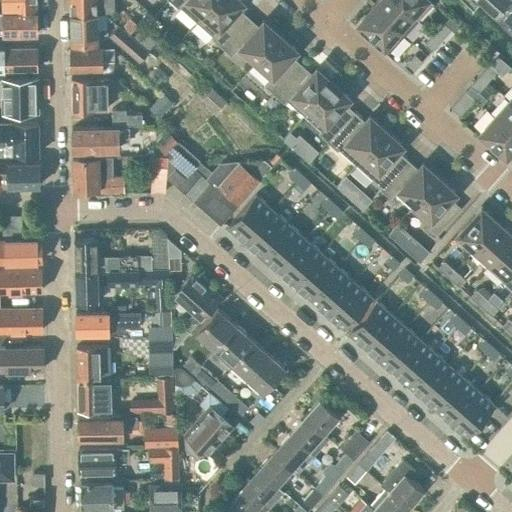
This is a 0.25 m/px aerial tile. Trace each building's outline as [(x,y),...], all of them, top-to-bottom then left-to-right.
[(2,0),(3,9),(36,8),(36,0),(2,0)] [(72,0),(72,9),(97,9),(112,8),(112,0),(72,0)] [(169,0),(178,8),(180,6),(197,21),(203,14),(215,0),(169,0)] [(215,0),(203,14),(197,21),(214,36),(212,38),(222,46),(249,16),(239,7),(244,2),(241,0),(215,0)] [(377,0),(372,6),(399,30),(404,35),(418,20),(413,15),(396,0),(377,0)] [(396,0),(413,15),(418,20),(419,19),(434,2),(431,0),(396,0)] [(511,0),(478,0),(511,31),(511,0)] [(372,6),(357,23),(384,47),(389,52),(404,35),(399,30),(372,6)] [(97,9),(72,9),(73,42),(98,41),(97,31),(101,31),(100,24),(97,24),(97,9)] [(0,41),(1,41),(1,34),(37,33),(36,11),(1,11),(1,21),(0,20),(0,41)] [(452,13),(444,22),(451,28),(454,31),(464,21),(453,12),(452,13)] [(249,16),(222,46),(231,55),(239,46),(256,61),(280,35),(264,20),(259,25),(249,16)] [(130,18),(121,28),(129,35),(137,25),(130,18)] [(432,50),(451,28),(444,22),(425,44),(432,50)] [(110,36),(121,45),(129,35),(121,28),(118,26),(110,36)] [(134,35),(149,49),(157,41),(141,27),(134,35)] [(280,35),(256,61),(273,76),(265,85),(275,94),(302,64),(292,55),(297,50),(280,35)] [(0,69),(37,68),(37,46),(2,46),(0,46),(0,69)] [(71,70),(103,69),(103,62),(114,61),(114,47),(70,48),(71,70)] [(412,72),(423,60),(416,54),(405,66),(412,72)] [(302,64),(275,94),(284,103),(287,100),(304,115),(309,109),(333,82),(317,67),(312,72),(302,64)] [(478,92),(497,70),(490,64),(471,86),(478,92)] [(72,109),(108,108),(108,93),(108,76),(71,77),(72,109)] [(38,110),(37,78),(0,78),(0,96),(3,96),(3,111),(38,110)] [(309,109),(304,115),(321,130),(318,133),(328,142),(355,111),(345,102),(350,97),(333,82),(309,109)] [(215,113),(226,101),(212,88),(201,100),(215,113)] [(461,116),(476,99),(466,91),(451,107),(461,116)] [(159,117),(173,102),(163,92),(149,108),(159,117)] [(511,102),(508,100),(494,116),(511,132),(511,102)] [(355,111),(328,142),(337,150),(339,149),(356,164),(362,156),(386,130),(370,115),(365,120),(355,111)] [(135,126),(135,117),(117,116),(117,126),(135,126)] [(506,157),(511,149),(511,132),(494,116),(479,133),(506,157)] [(0,153),(4,154),(38,154),(37,122),(4,122),(0,122),(0,153)] [(72,150),(120,149),(119,141),(129,141),(129,126),(72,127),(72,150)] [(362,156),(356,164),(372,179),(371,180),(381,189),(408,159),(398,150),(403,145),(386,130),(362,156)] [(171,134),(159,148),(162,151),(167,155),(179,141),(171,134)] [(168,157),(166,174),(166,177),(176,185),(220,224),(239,204),(238,203),(218,185),(217,188),(206,178),(192,166),(194,165),(178,150),(183,145),(180,142),(179,141),(167,155),(168,156),(168,157)] [(311,144),(302,154),(309,161),(319,151),(311,144)] [(124,191),(124,174),(113,174),(112,155),(72,156),(73,189),(95,188),(95,192),(124,191)] [(148,158),(147,172),(152,173),(166,174),(168,157),(150,156),(149,158),(148,158)] [(208,175),(206,178),(209,181),(217,188),(218,185),(219,186),(238,203),(239,203),(271,166),(263,159),(260,159),(248,160),(242,161),(240,161),(238,160),(235,160),(220,162),(208,175)] [(408,159),(381,189),(391,198),(399,189),(415,203),(439,176),(423,162),(418,167),(408,159)] [(0,185),(6,185),(6,186),(39,185),(39,162),(6,162),(0,161),(0,185)] [(294,168),(288,175),(295,182),(302,175),(294,168)] [(302,175),(295,182),(303,189),(304,189),(310,182),(302,175)] [(415,203),(410,209),(427,224),(424,228),(434,237),(462,207),(451,197),(456,192),(439,176),(415,203)] [(296,183),(290,190),(298,196),(304,190),(296,183)] [(362,190),(353,200),(362,209),(372,198),(362,190)] [(256,192),(227,224),(245,241),(274,208),(256,192)] [(327,197),(320,204),(328,211),(335,204),(327,197)] [(335,204),(328,211),(336,218),(343,211),(335,204)] [(473,248),(497,221),(481,206),(457,233),(473,248)] [(274,208),(245,241),(261,255),(290,222),(274,208)] [(490,262),(511,237),(511,234),(497,221),(473,248),(490,262)] [(290,222),(261,255),(277,269),(306,236),(290,222)] [(359,225),(352,233),(360,240),(367,232),(359,225)] [(367,232),(360,240),(368,247),(375,239),(367,232)] [(306,236),(277,269),(293,283),(322,251),(306,236)] [(75,270),(108,269),(108,255),(97,255),(97,237),(74,238),(75,270)] [(506,277),(511,270),(511,237),(490,262),(506,277)] [(41,238),(0,239),(0,261),(41,260),(41,238)] [(419,242),(410,252),(420,262),(430,251),(419,242)] [(322,251),(293,283),(310,298),(339,265),(322,251)] [(392,255),(385,263),(393,270),(400,262),(397,260),(392,255)] [(449,276),(455,269),(444,260),(438,267),(449,276)] [(339,265),(310,298),(326,312),(355,280),(339,265)] [(0,291),(41,291),(41,266),(0,267),(0,291)] [(138,284),(138,269),(138,268),(118,269),(108,269),(75,270),(76,302),(99,301),(98,284),(138,284)] [(407,268),(400,276),(408,283),(414,275),(410,271),(407,268)] [(152,269),(138,269),(138,284),(152,283),(152,269)] [(455,269),(449,276),(459,286),(466,279),(455,269)] [(196,274),(193,271),(172,295),(193,313),(188,319),(195,325),(219,298),(208,289),(210,286),(206,282),(207,278),(200,272),(196,274)] [(355,280),(326,312),(344,328),(373,295),(355,280)] [(427,287),(420,295),(428,302),(435,294),(427,287)] [(481,305),(487,298),(476,288),(470,296),(481,305)] [(435,294),(428,302),(435,309),(442,301),(435,294)] [(487,298),(481,305),(491,315),(498,308),(487,298)] [(377,301),(350,332),(351,332),(353,335),(363,344),(391,313),(380,304),(378,302),(377,301)] [(0,330),(43,330),(42,306),(0,306),(0,330)] [(218,306),(196,331),(215,347),(237,323),(218,306)] [(109,311),(75,311),(76,333),(110,332),(109,331),(125,330),(125,326),(140,325),(140,310),(129,310),(109,311)] [(391,313),(363,344),(364,344),(378,357),(405,326),(391,314),(391,313)] [(455,313),(449,320),(456,327),(463,320),(455,313)] [(511,333),(511,320),(508,317),(502,324),(511,333)] [(463,320),(456,327),(464,334),(471,327),(463,320)] [(237,323),(215,347),(225,357),(221,361),(225,365),(228,367),(232,363),(254,338),(251,336),(237,323)] [(159,325),(148,326),(148,337),(148,352),(148,353),(148,363),(173,363),(173,352),(173,348),(175,348),(186,335),(189,332),(183,326),(182,326),(181,327),(172,327),(172,325),(171,325),(159,325)] [(405,326),(378,357),(393,370),(420,339),(405,326)] [(254,338),(232,363),(250,379),(272,354),(254,338)] [(484,338),(477,346),(485,353),(492,345),(484,338)] [(420,339),(393,370),(407,382),(434,352),(420,339)] [(76,378),(111,377),(112,377),(111,345),(75,346),(76,378)] [(492,345),(485,353),(493,360),(500,352),(492,345)] [(0,368),(42,368),(42,347),(0,347),(0,368)] [(434,352),(407,382),(422,395),(449,365),(434,352)] [(272,354),(250,379),(262,390),(264,391),(286,367),(284,365),(272,354)] [(182,365),(181,367),(188,373),(191,375),(201,364),(190,355),(182,365)] [(173,363),(148,363),(149,375),(173,375),(173,363)] [(201,364),(191,375),(195,379),(202,385),(203,384),(205,383),(211,388),(218,380),(202,365),(201,365),(201,364)] [(449,365),(422,395),(436,408),(463,377),(449,365)] [(181,367),(175,367),(175,383),(182,386),(191,383),(195,379),(191,375),(188,373),(181,367)] [(111,377),(76,378),(78,409),(111,408),(111,377)] [(463,377),(436,408),(451,421),(478,390),(463,377)] [(218,380),(211,388),(213,389),(228,403),(235,394),(220,381),(219,380),(218,380)] [(478,390),(451,421),(466,434),(493,403),(478,390)] [(206,453),(232,424),(222,415),(228,408),(209,391),(199,403),(206,409),(184,433),(185,448),(197,458),(204,451),(206,453)] [(235,394),(228,403),(229,404),(241,414),(249,406),(242,400),(238,397),(237,396),(235,394)] [(119,414),(149,413),(148,395),(119,396),(119,414)] [(320,397),(304,415),(316,425),(325,433),(340,416),(320,397)] [(256,412),(249,420),(256,427),(265,417),(258,411),(256,412)] [(177,413),(166,413),(166,426),(177,426),(177,413)] [(78,438),(123,437),(123,428),(137,427),(137,415),(78,416),(78,438)] [(291,429),(288,433),(309,451),(313,455),(316,451),(329,437),(325,433),(316,425),(304,415),(295,425),(291,429)] [(144,445),(179,445),(178,426),(177,426),(166,426),(144,427),(144,445)] [(356,429),(340,447),(345,452),(354,460),(370,441),(356,429)] [(278,444),(273,450),(293,468),(298,472),(303,466),(313,455),(309,451),(288,433),(278,444)] [(79,471),(116,470),(116,459),(129,458),(128,446),(78,448),(79,471)] [(164,460),(164,477),(179,477),(178,446),(149,447),(149,461),(164,460)] [(0,480),(16,480),(15,450),(0,450),(0,480)] [(258,468),(257,468),(278,486),(281,482),(293,468),(273,450),(260,464),(258,468)] [(358,463),(366,470),(378,457),(370,450),(358,463)] [(329,463),(326,466),(339,477),(342,474),(354,460),(345,452),(335,464),(329,462),(329,463)] [(402,459),(380,483),(385,488),(387,490),(407,507),(408,507),(424,489),(410,476),(415,470),(402,459)] [(355,483),(366,470),(358,463),(346,476),(355,483)] [(325,475),(320,481),(328,488),(339,477),(326,466),(322,470),(325,475)] [(257,468),(242,485),(263,503),(278,486),(257,468)] [(32,485),(44,485),(44,472),(32,472),(32,485)] [(113,487),(113,480),(80,481),(80,508),(113,508),(113,507),(123,507),(123,502),(123,490),(123,486),(113,487)] [(180,511),(180,484),(179,484),(164,484),(149,485),(150,511),(180,511)] [(327,498),(334,504),(346,491),(339,484),(327,498)] [(242,485),(226,503),(236,511),(263,511),(268,507),(263,503),(242,485)] [(315,487),(303,500),(311,508),(323,494),(315,487)] [(403,511),(407,507),(387,490),(385,488),(370,504),(370,505),(377,511),(403,511)] [(43,507),(44,496),(30,495),(29,506),(19,505),(18,511),(43,511),(43,507)] [(315,511),(327,511),(334,504),(327,498),(315,511)] [(377,511),(370,505),(370,504),(367,501),(357,511),(377,511)]
